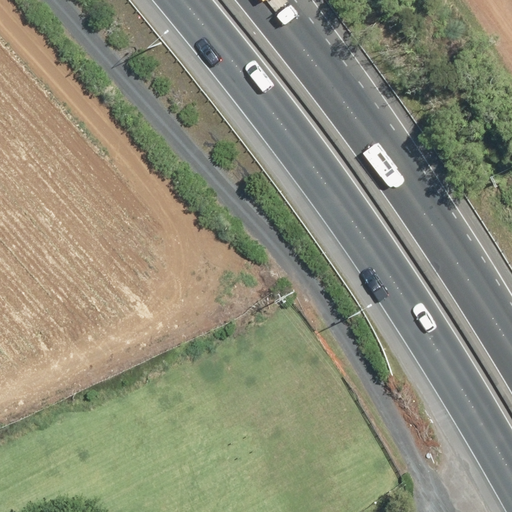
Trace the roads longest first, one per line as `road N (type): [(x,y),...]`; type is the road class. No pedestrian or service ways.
road 1 (motorway): [(511,469),(269,104),(181,0)]
road 2 (track): [(4,0),(132,143),(168,211),(166,264),(136,298),(0,364)]
road 3 (motorway): [(267,0),(451,249),(511,349)]
